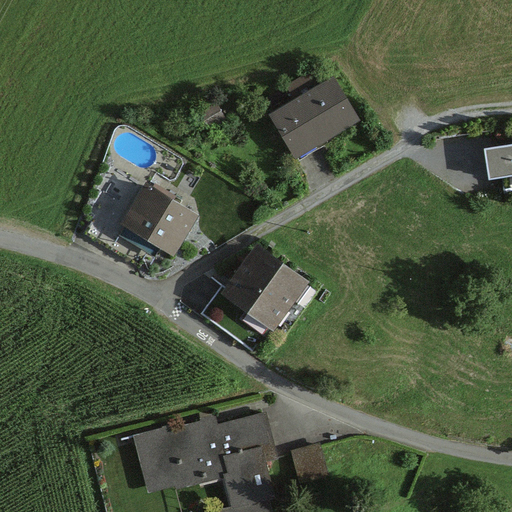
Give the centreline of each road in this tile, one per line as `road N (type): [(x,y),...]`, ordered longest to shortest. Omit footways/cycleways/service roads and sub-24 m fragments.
road 1 (track): [(153,301),(370,167),(468,122),(511,115)]
road 2 (residential): [(511,461),(375,431),(299,398),(153,301)]
road 3 (unclassified): [(153,301),(60,258),(0,242)]
